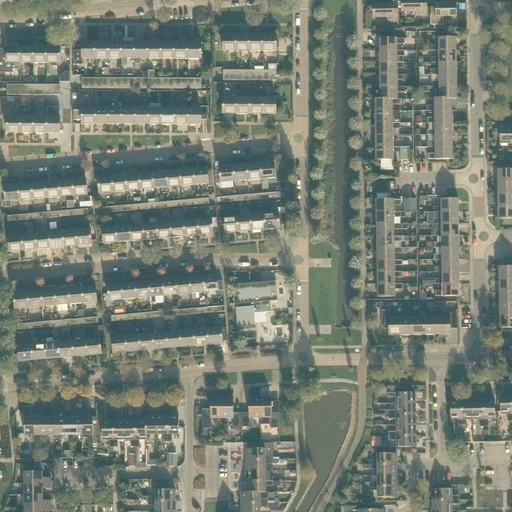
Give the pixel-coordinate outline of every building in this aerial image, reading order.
[(415,17),(427,17),(427,4),(421,4),(421,0),(401,0),(402,12),(415,12),(415,17)] [(387,22),(399,22),(399,9),(393,9),(393,4),(374,4),(374,17),(387,17),(387,22)] [(443,17),(456,17),(455,4),(436,4),(436,7),(430,8),(431,26),(434,25),(442,25),(443,25),(443,17)] [(223,51),(237,51),(237,35),(224,35),(223,51)] [(237,35),(237,51),(250,51),(250,35),(237,35)] [(250,35),(250,51),(263,51),(263,36),(250,35)] [(263,36),(263,51),(276,51),(276,36),(263,36)] [(432,51),(439,51),(456,51),(456,38),(439,39),(439,46),(431,46),(432,51)] [(380,51),(397,51),(397,44),(404,44),(404,39),(397,39),(380,39),(380,51)] [(96,59),(96,43),(82,43),(82,51),(75,51),(75,65),(82,65),(82,59),(96,59)] [(109,43),(96,43),(96,59),(109,59),(109,43)] [(122,43),(109,43),(109,59),(122,59),(122,43)] [(122,43),(122,59),(135,59),(135,43),(122,43)] [(135,59),(148,59),(148,43),(135,43),(135,59)] [(148,59),(161,59),(162,43),(148,43),(148,59)] [(161,59),(175,59),(175,43),(162,43),(161,59)] [(175,59),(188,59),(188,43),(175,43),(175,59)] [(188,43),(188,59),(201,59),(201,43),(188,43)] [(20,63),(20,47),(7,47),(7,49),(0,49),(0,69),(11,69),(11,73),(13,73),(13,63),(20,63)] [(20,47),(20,63),(34,63),(34,47),(20,47)] [(34,47),(34,63),(47,63),(47,47),(34,47)] [(47,47),(47,63),(60,63),(60,47),(47,47)] [(380,51),(380,63),(404,63),(404,56),(405,56),(404,51),(397,51),(380,51)] [(432,63),(439,63),(456,62),(456,51),(439,51),(439,58),(432,58),(432,63)] [(439,63),(439,70),(432,70),(432,75),(439,75),(456,74),(456,62),(439,63)] [(405,64),(404,64),(404,63),(380,63),(380,75),(397,75),(397,69),(405,69),(405,64)] [(439,86),(457,86),(456,74),(439,75),(439,82),(432,82),(432,87),(439,87),(439,86)] [(397,75),(380,75),(380,87),(397,87),(397,80),(405,80),(405,75),(397,75)] [(457,99),(457,86),(439,86),(439,87),(439,94),(432,94),(432,99),(435,99),(452,99),(457,99)] [(380,99),(397,100),(397,93),(405,93),(405,87),(397,87),(380,87),(380,99)] [(223,114),(236,114),(236,98),(223,98),(223,114)] [(236,114),(250,114),(250,98),(236,98),(236,114)] [(250,114),(263,114),(263,98),(250,98),(250,114)] [(263,98),(263,114),(276,114),(276,98),(263,98)] [(400,100),(397,100),(380,99),(375,99),(376,112),(393,112),(393,105),(400,105),(400,100)] [(435,111),(452,111),(452,99),(435,99),(435,106),(427,106),(427,112),(435,112),(435,111)] [(47,117),(66,117),(66,112),(67,112),(67,105),(68,105),(68,101),(58,101),(58,105),(61,105),(61,112),(47,112),(47,117)] [(82,124),(95,124),(95,108),(82,108),(82,124)] [(95,108),(95,124),(108,124),(108,108),(95,108)] [(122,108),(108,108),(108,124),(122,125),(122,108)] [(135,109),(122,108),(122,125),(135,125),(135,109)] [(187,109),(187,125),(201,125),(201,120),(208,120),(208,108),(201,108),(201,109),(187,109)] [(148,125),(148,109),(135,109),(135,125),(148,125)] [(161,109),(148,109),(148,125),(161,125),(161,109)] [(174,125),(174,109),(161,109),(161,125),(174,125)] [(174,125),(187,125),(187,109),(174,109),(174,125)] [(452,123),(452,111),(435,111),(435,112),(435,118),(427,118),(428,124),(429,124),(435,124),(435,123),(452,123)] [(400,112),(393,112),(376,112),(376,124),(393,124),(393,117),(400,117),(400,112)] [(7,133),(20,133),(20,117),(7,117),(7,133)] [(20,133),(33,133),(33,117),(20,117),(20,133)] [(33,117),(33,133),(46,133),(46,117),(33,117)] [(66,117),(46,117),(46,133),(60,133),(60,129),(66,129),(66,117)] [(429,124),(429,130),(428,130),(428,136),(435,136),(435,135),(452,135),(452,123),(435,123),(435,124),(429,124)] [(393,124),(376,124),(376,136),(393,136),(393,129),(400,129),(400,124),(393,124)] [(511,151),(511,127),(500,127),(500,145),(507,145),(508,152),(511,151)] [(428,148),(435,148),(435,147),(453,147),(452,135),(435,135),(435,136),(435,142),(428,142),(428,148)] [(376,148),(393,147),(393,141),(400,141),(400,136),(393,136),(376,136),(376,148)] [(409,148),(400,148),(393,148),(393,147),(376,148),(376,160),(381,160),(381,168),(393,168),(393,152),(400,152),(400,159),(409,159),(409,148)] [(435,147),(435,148),(435,154),(428,155),(428,159),(436,159),(436,160),(453,160),(453,147),(435,147)] [(260,164),(262,179),(276,178),(274,163),(260,164)] [(247,165),(248,180),(262,179),(260,164),(247,165)] [(234,182),(248,180),(247,165),(233,166),(234,182)] [(221,183),(234,182),(233,166),(219,167),(221,183)] [(511,166),(509,166),(509,170),(498,171),(498,183),(511,182),(511,166)] [(193,170),(195,185),(208,184),(207,169),(193,170)] [(180,171),(181,186),(195,185),(193,170),(180,171)] [(166,172),(168,188),(181,186),(180,171),(166,172)] [(153,174),(154,189),(168,188),(166,172),(153,174)] [(139,175),(140,190),(154,189),(153,174),(139,175)] [(125,176),(127,191),(140,190),(139,175),(125,176)] [(112,177),(113,193),(127,191),(125,176),(112,177)] [(99,194),(113,193),(112,177),(98,178),(99,194)] [(72,180),(73,196),(87,195),(86,179),(72,180)] [(60,197),(73,196),(72,180),(59,182),(60,197)] [(45,183),(46,198),(60,197),(59,182),(45,183)] [(511,182),(498,183),(498,195),(511,194),(511,182)] [(31,184),(33,199),(46,198),(45,183),(31,184)] [(18,185),(19,201),(33,199),(31,184),(18,185)] [(6,202),(19,201),(18,185),(4,186),(6,202)] [(511,194),(498,195),(498,207),(511,206),(511,194)] [(81,208),(94,207),(93,197),(89,197),(89,202),(80,203),(81,208)] [(405,199),(405,212),(416,212),(416,199),(405,199)] [(394,213),(394,212),(394,206),(401,206),(401,200),(394,200),(376,200),(377,213),(394,213)] [(434,206),(434,213),(458,212),(458,200),(441,200),(441,206),(434,206)] [(511,218),(511,206),(498,207),(499,219),(511,218)] [(405,212),(401,212),(394,212),(394,213),(377,213),(377,225),(394,225),(394,218),(405,218),(405,212)] [(434,213),(434,219),(434,224),(441,224),(459,224),(458,212),(434,213)] [(265,214),(266,229),(280,228),(280,226),(286,226),(286,214),(279,214),(279,213),(265,214)] [(251,215),(253,231),(266,229),(265,214),(251,215)] [(238,217),(239,232),(253,231),(251,215),(238,217)] [(225,233),(239,232),(238,217),(224,218),(225,233)] [(212,219),(198,220),(199,235),(213,234),(212,219)] [(198,220),(184,221),(186,237),(199,235),(198,220)] [(186,237),(184,221),(171,222),(172,238),(186,237)] [(172,238),(171,222),(157,224),(159,239),(172,238)] [(157,224),(144,225),(145,240),(159,239),(157,224)] [(394,237),(394,236),(394,230),(401,229),(401,224),(394,225),(377,225),(377,237),(394,237)] [(434,236),(442,236),(459,236),(459,224),(441,224),(441,231),(434,231),(434,236)] [(144,225),(130,226),(131,241),(145,240),(144,225)] [(130,226),(116,227),(118,243),(131,241),(130,226)] [(118,243),(116,227),(103,229),(104,244),(118,243)] [(90,230),(77,231),(78,246),(92,245),(90,230)] [(77,231),(63,232),(64,247),(78,246),(77,231)] [(64,247),(63,232),(50,233),(51,248),(64,247)] [(51,248),(50,233),(36,234),(37,249),(51,248)] [(37,249),(36,234),(22,236),(24,251),(37,249)] [(24,251),(22,236),(9,237),(10,252),(24,251)] [(395,248),(394,248),(394,241),(401,241),(401,236),(394,236),(394,237),(377,237),(377,249),(395,248)] [(442,236),(442,243),(434,243),(434,248),(442,248),(459,248),(459,236),(442,236)] [(406,248),(402,248),(395,248),(377,249),(377,261),(395,260),(394,260),(394,254),(406,254),(406,248)] [(459,248),(442,248),(442,255),(434,255),(435,261),(442,260),(459,260),(459,248)] [(511,259),(503,259),(503,267),(499,267),(499,280),(511,279),(511,259)] [(377,273),(395,272),(394,266),(402,266),(402,260),(395,260),(377,261),(377,273)] [(442,272),(459,272),(459,260),(442,260),(442,267),(435,267),(435,272),(442,272)] [(388,285),(395,284),(395,277),(402,277),(402,272),(395,273),(395,272),(377,273),(378,285),(388,285)] [(435,285),(442,284),(460,284),(459,272),(442,272),(442,279),(435,279),(435,285)] [(203,276),(205,292),(218,291),(217,275),(203,276)] [(190,278),(191,293),(205,292),(203,276),(190,278)] [(190,278),(176,279),(177,295),(191,293),(190,278)] [(177,295),(176,279),(162,280),(164,296),(177,295)] [(511,279),(499,280),(499,292),(511,291),(511,279)] [(162,280),(149,282),(150,297),(150,304),(156,303),(156,297),(164,296),(162,280)] [(137,298),(150,297),(149,282),(135,283),(137,298)] [(239,295),(234,296),(234,305),(236,305),(238,326),(255,325),(254,314),(272,312),(271,302),(278,301),(276,282),(238,285),(239,295)] [(137,298),(135,283),(122,284),(123,300),(137,298)] [(109,301),(123,300),(122,284),(108,285),(109,301)] [(402,284),(395,284),(388,285),(378,285),(378,297),(395,297),(395,289),(402,289),(402,284)] [(460,284),(442,284),(442,290),(435,291),(435,296),(443,296),(443,297),(460,297),(460,284)] [(82,287),(84,303),(97,302),(96,286),(82,287)] [(70,305),(84,303),(82,287),(69,289),(70,305)] [(56,306),(70,305),(69,289),(54,290),(56,306)] [(42,307),(56,306),(54,290),(41,291),(42,307)] [(29,308),(42,307),(41,291),(27,292),(29,308)] [(500,304),(511,303),(511,291),(499,292),(500,304)] [(15,310),(29,308),(27,292),(14,293),(15,310)] [(511,303),(500,304),(500,316),(511,315),(511,303)] [(437,311),(437,317),(437,318),(437,335),(450,335),(450,329),(457,329),(457,313),(450,313),(450,318),(443,318),(443,310),(437,311)] [(401,318),(394,318),(394,311),(382,311),(382,329),(389,329),(389,336),(402,336),(401,318)] [(401,311),(401,318),(402,336),(414,335),(413,318),(407,318),(406,311),(401,311)] [(413,311),(413,318),(414,335),(426,335),(425,318),(419,318),(418,311),(413,311)] [(425,311),(425,318),(426,335),(437,335),(437,318),(437,317),(431,318),(430,311),(425,311)] [(511,315),(500,316),(500,328),(511,327),(511,315)] [(188,328),(188,331),(181,331),(182,347),(196,346),(194,330),(194,327),(188,328)] [(208,329),(210,344),(223,343),(223,342),(228,341),(227,328),(222,328),(222,327),(208,329)] [(194,330),(196,346),(210,344),(208,329),(194,330)] [(167,333),(169,348),(182,347),(181,331),(167,333)] [(154,334),(155,349),(169,348),(167,333),(154,334)] [(142,351),(155,349),(154,334),(140,335),(142,351)] [(142,351),(140,335),(127,337),(128,352),(142,351)] [(128,352),(127,337),(113,338),(114,353),(128,352)] [(26,338),(26,345),(18,346),(20,362),(34,361),(32,344),(32,338),(26,338)] [(101,338),(87,340),(88,356),(102,355),(101,338)] [(88,356),(87,340),(73,341),(75,357),(88,356)] [(61,358),(75,357),(73,341),(60,342),(61,358)] [(61,358),(60,342),(46,343),(47,359),(61,358)] [(34,361),(47,359),(46,343),(32,344),(34,361)] [(396,398),(396,404),(415,404),(415,393),(396,393),(388,394),(388,398),(396,398)] [(511,422),(511,395),(500,396),(501,415),(507,414),(507,422),(511,422)] [(211,418),(222,418),(222,399),(211,399),(211,414),(202,414),(202,429),(211,429),(211,418)] [(233,427),(241,427),(241,413),(233,413),(233,399),(222,399),(222,418),(233,418),(233,427)] [(260,417),(260,399),(249,399),(249,413),(241,413),(241,427),(249,427),(249,417),(260,417)] [(260,417),(260,425),(271,425),(271,428),(279,428),(279,413),(271,413),(271,399),(260,399),(260,417)] [(458,427),(462,427),(461,401),(450,401),(451,420),(458,420),(458,427)] [(466,420),(473,420),(472,401),(461,401),(462,427),(466,427),(466,420)] [(479,427),(484,427),(483,401),(472,401),(473,420),(479,420),(479,427)] [(483,401),(484,427),(488,427),(488,419),(494,419),(494,401),(483,401)] [(388,411),(388,415),(415,415),(415,404),(396,404),(396,411),(388,411)] [(54,418),(48,418),(48,435),(59,435),(59,409),(54,409),(54,418)] [(59,409),(59,435),(70,435),(70,417),(64,417),(64,409),(59,409)] [(70,417),(70,435),(82,435),(82,409),(77,409),(77,417),(70,417)] [(87,409),(82,409),(82,435),(93,435),(93,417),(87,417),(87,409)] [(25,435),(36,435),(36,410),(31,410),(31,418),(25,418),(25,435)] [(36,410),(36,435),(48,435),(48,418),(41,418),(41,410),(36,410)] [(415,415),(388,415),(389,419),(396,419),(396,426),(415,425),(415,415)] [(146,421),(146,440),(146,442),(151,442),(151,435),(157,435),(157,416),(146,416),(146,421)] [(163,442),(168,442),(168,416),(157,416),(157,435),(163,435),(163,442)] [(168,416),(168,442),(172,442),(172,434),(178,434),(178,416),(168,416)] [(109,447),(114,447),(114,421),(103,421),(103,440),(109,440),(109,447)] [(114,421),(114,447),(118,447),(118,440),(125,440),(124,421),(114,421)] [(124,421),(125,440),(131,440),(131,447),(135,447),(135,421),(124,421)] [(140,440),(146,440),(146,421),(135,421),(135,447),(140,447),(140,440)] [(415,425),(396,426),(396,433),(389,433),(389,437),(415,436),(415,425)] [(415,436),(389,437),(389,441),(397,441),(397,448),(415,447),(415,436)] [(381,448),(381,438),(372,438),(372,448),(381,448)] [(246,460),(272,460),(272,456),(265,456),(265,449),(261,449),(261,444),(249,444),(249,449),(246,449),(246,460)] [(168,454),(168,466),(177,466),(177,454),(168,454)] [(370,461),(370,465),(396,465),(396,454),(377,454),(378,461),(370,461)] [(246,471),(265,471),(265,464),(272,464),(272,460),(246,460),(246,471)] [(396,465),(370,465),(370,469),(377,469),(377,476),(396,476),(396,465)] [(271,471),(265,471),(246,471),(246,482),(273,482),(273,477),(271,477),(271,471)] [(25,484),(51,483),(51,478),(43,478),(43,472),(34,472),(28,472),(25,472),(25,484)] [(370,482),(370,487),(396,486),(396,476),(377,476),(377,482),(370,482)] [(260,492),(260,493),(265,493),(265,486),(273,486),(273,482),(246,482),(246,492),(246,493),(260,492)] [(51,488),(51,483),(25,484),(25,495),(43,495),(43,488),(51,488)] [(175,501),(175,490),(169,490),(169,483),(153,483),(153,491),(156,491),(156,497),(149,497),(149,501),(175,501)] [(396,486),(370,487),(370,491),(378,491),(378,498),(396,497),(396,486)] [(432,489),(432,500),(459,500),(459,496),(452,496),(452,489),(432,489)] [(241,492),(242,503),(268,503),(268,499),(260,499),(260,493),(260,492),(246,493),(246,492),(241,492)] [(43,495),(25,495),(25,507),(51,506),(51,501),(43,501),(43,495)] [(432,500),(432,511),(452,511),(452,505),(459,505),(459,500),(432,500)] [(175,501),(149,501),(149,505),(156,505),(156,511),(175,511),(175,501)] [(268,503),(242,503),(241,511),(260,511),(260,507),(268,507),(268,503)]
